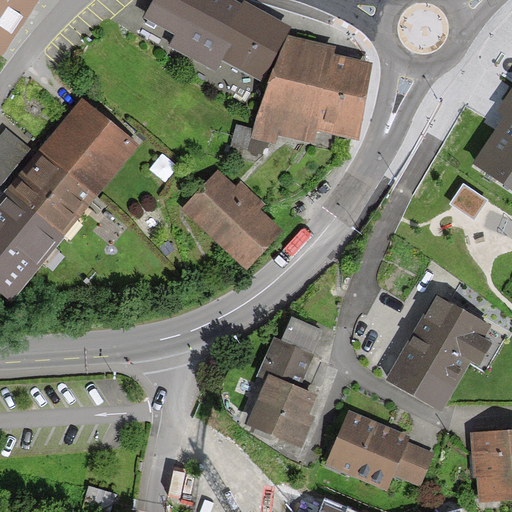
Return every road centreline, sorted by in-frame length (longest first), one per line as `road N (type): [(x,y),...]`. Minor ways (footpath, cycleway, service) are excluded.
road 1 (residential): [(453,50),(470,79),(390,214),(349,316),(342,357),(348,369),(435,417),(511,418)]
road 2 (tertiary): [(168,338),(219,318),(275,281),(327,228),(359,184),(412,64)]
road 3 (residential): [(168,338),(177,370),(154,511)]
road 4 (tertiary): [(0,355),(168,338)]
